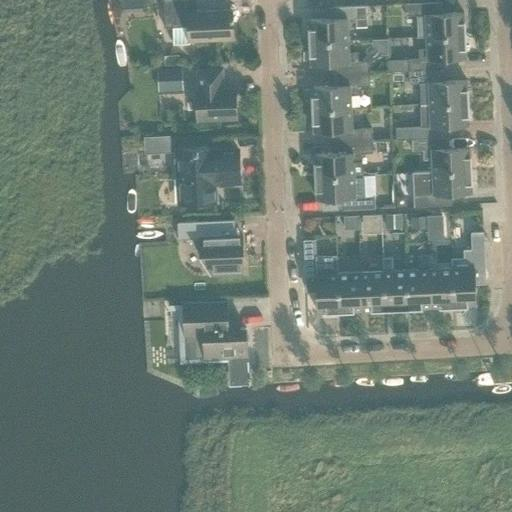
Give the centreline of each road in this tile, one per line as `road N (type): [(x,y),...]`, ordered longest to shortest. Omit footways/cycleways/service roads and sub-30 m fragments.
road 1 (residential): [(510,258),(511,319),(504,339),(487,348),(313,358),(292,352),(284,332),(269,0)]
road 2 (residential): [(495,0),(510,258)]
